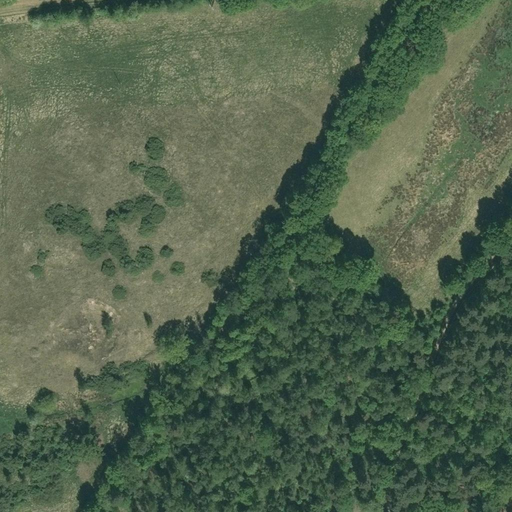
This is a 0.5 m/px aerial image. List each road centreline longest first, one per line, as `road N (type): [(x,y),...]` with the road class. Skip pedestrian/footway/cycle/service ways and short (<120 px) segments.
road 1 (track): [(381,503),(443,327),(511,237)]
road 2 (track): [(511,470),(385,502)]
